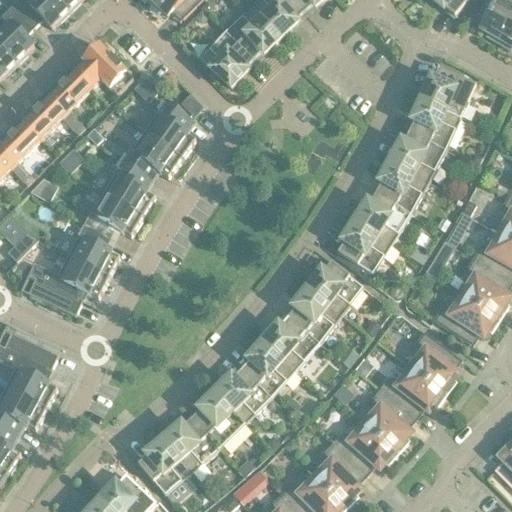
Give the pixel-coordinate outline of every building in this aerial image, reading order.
[(25,0),(13,12),(35,33),(44,24),(52,33),(60,26),(61,27),(71,17),(54,0),(25,0)] [(54,0),(71,17),(82,6),(80,5),(85,0),(54,0)] [(156,0),(150,7),(160,17),(162,14),(168,21),(175,14),(183,23),(206,0),(156,0)] [(291,31),(305,17),(290,0),(263,0),(252,11),(281,43),(292,32),(291,31)] [(322,7),(329,0),(290,0),(305,17),(320,5),(322,7)] [(428,0),(439,9),(440,7),(455,21),(473,0),(428,0)] [(487,41),(499,48),(511,24),(511,0),(485,0),(474,19),(485,26),(481,34),(489,38),(487,41)] [(202,12),(209,19),(216,12),(209,5),(202,12)] [(270,53),(281,43),(252,11),(225,36),(254,65),(269,52),(270,53)] [(0,51),(18,70),(29,59),(27,58),(35,51),(26,42),(35,33),(13,12),(0,24),(0,51)] [(209,20),(202,13),(195,20),(199,24),(205,24),(209,20)] [(511,24),(499,48),(511,54),(511,53),(511,24)] [(241,79),(254,65),(225,36),(200,63),(232,93),(243,81),(241,79)] [(102,84),(106,88),(122,72),(101,50),(84,67),(85,68),(76,78),(93,94),(102,84)] [(0,84),(7,78),(8,80),(18,70),(0,51),(0,84)] [(106,88),(111,93),(121,83),(128,90),(134,84),(122,72),(106,88)] [(429,90),(423,104),(462,122),(477,90),(439,73),(431,91),(429,90)] [(67,128),(71,131),(77,125),(70,117),(81,106),(93,94),(76,78),(64,89),(50,103),(66,119),(63,123),(63,124),(67,128)] [(111,93),(118,100),(128,90),(121,83),(111,93)] [(195,122),(205,112),(191,99),(182,108),(195,122)] [(45,109),(25,129),(42,145),(62,126),(63,124),(63,123),(66,119),(50,103),(45,109)] [(447,155),(462,122),(423,104),(416,118),(418,119),(410,137),(447,155)] [(158,118),(145,137),(183,164),(197,145),(189,140),(182,135),(190,125),(166,106),(157,118),(158,118)] [(71,131),(79,140),(86,133),(77,125),(71,131)] [(42,145),(25,129),(5,148),(0,153),(0,154),(15,170),(11,174),(12,175),(19,182),(27,175),(20,167),(22,165),(42,145)] [(88,141),(98,150),(104,144),(94,134),(88,141)] [(131,154),(123,166),(148,183),(155,173),(162,178),(169,183),(183,164),(145,137),(131,155),(131,154)] [(429,187),(447,155),(410,137),(401,154),(399,153),(391,167),(429,187)] [(0,186),(2,185),(12,175),(11,174),(15,170),(0,154),(0,186)] [(74,154),(60,168),(71,179),(85,165),(74,154)] [(483,164),(483,162),(475,158),(470,167),(479,171),(480,170),(483,164)] [(116,178),(104,198),(144,222),(157,202),(149,198),(142,193),(148,183),(123,166),(115,178),(116,178)] [(415,213),(429,187),(391,167),(384,180),(386,181),(377,198),(412,219),(415,213)] [(28,191),(36,183),(27,175),(19,182),(28,191)] [(36,200),(47,207),(54,196),(43,189),(36,200)] [(91,216),(84,229),(111,244),(117,233),(125,238),(132,242),(144,222),(104,198),(92,217),(91,216)] [(392,250),(412,219),(377,198),(366,215),(364,214),(356,226),(392,250)] [(511,203),(509,201),(501,215),(509,223),(500,238),(511,244),(511,203)] [(462,217),(470,221),(476,210),(468,205),(462,217)] [(422,225),(426,219),(415,213),(412,219),(422,225)] [(464,231),(470,221),(462,217),(456,227),(464,231)] [(14,226),(2,238),(14,250),(26,238),(14,226)] [(373,280),(392,250),(356,226),(348,239),(350,240),(339,258),(373,280)] [(78,241),(68,261),(110,283),(121,262),(113,258),(105,254),(111,244),(84,229),(78,241)] [(511,244),(500,238),(492,253),(481,251),(473,264),(510,286),(511,282),(511,244)] [(9,257),(18,266),(39,246),(27,239),(9,257)] [(53,291),(79,303),(83,296),(91,300),(92,300),(99,304),(110,283),(68,261),(59,279),(53,291)] [(503,297),(510,286),(473,264),(465,277),(472,286),(463,300),(500,324),(508,311),(506,310),(510,302),(503,297)] [(308,294),(343,320),(365,292),(332,267),(320,283),(318,282),(308,294)] [(442,273),(432,267),(427,276),(436,282),(442,273)] [(84,305),(79,303),(53,291),(59,279),(35,268),(29,281),(36,285),(29,299),(76,321),(84,305)] [(390,300),(395,303),(401,302),(404,297),(403,291),(398,288),(393,289),(389,294),(390,300)] [(321,349),(343,320),(308,294),(299,306),(301,307),(289,323),(321,349)] [(492,337),(500,324),(463,300),(454,314),(443,312),(434,325),(470,348),(477,338),(484,343),(489,335),(492,337)] [(297,376),(321,349),(289,323),(276,337),(274,336),(264,347),(297,376)] [(366,334),(374,340),(381,330),(373,325),(366,334)] [(412,373),(446,400),(456,388),(453,386),(459,379),(451,373),(459,363),(425,337),(415,350),(422,360),(412,373)] [(0,365),(16,373),(22,362),(48,374),(52,376),(59,360),(12,338),(5,352),(0,349),(0,365)] [(272,403),(297,376),(264,347),(254,359),(256,360),(243,375),(272,403)] [(16,373),(6,393),(47,415),(58,394),(51,390),(42,385),(48,374),(22,362),(16,373)] [(364,363),(356,374),(367,383),(375,372),(364,363)] [(437,412),(446,400),(412,373),(401,386),(390,382),(381,395),(414,422),(422,411),(429,417),(435,410),(437,412)] [(246,429),(272,403),(243,375),(229,389),(227,387),(216,398),(246,429)] [(369,387),(360,380),(354,388),(362,395),(369,387)] [(353,405),(344,388),(332,400),(344,411),(353,405)] [(0,430),(14,439),(21,428),(29,432),(36,436),(47,415),(6,393),(0,403),(0,430)] [(405,432),(414,422),(381,395),(371,406),(376,416),(365,429),(398,458),(409,447),(406,445),(412,438),(405,432)] [(220,454),(246,429),(216,398),(205,408),(207,410),(193,424),(220,454)] [(302,411),(293,403),(284,412),(293,420),(302,411)] [(193,477),(220,454),(193,424),(178,436),(176,435),(165,444),(193,477)] [(388,469),(398,458),(365,429),(354,441),(344,437),(333,449),(365,478),(373,468),(380,474),(386,467),(388,469)] [(0,473),(9,480),(22,460),(15,455),(7,450),(14,439),(0,430),(0,473)] [(266,448),(273,456),(281,448),(274,440),(266,448)] [(166,500),(193,477),(165,444),(153,454),(154,456),(139,469),(166,500)] [(288,447),(284,451),(292,459),(297,454),(297,448),(292,444),(288,447)] [(511,446),(506,452),(508,454),(500,462),(507,469),(498,478),(511,492),(511,446)] [(355,487),(365,478),(333,449),(322,460),(327,470),(316,482),(345,511),(347,511),(357,502),(355,500),(362,494),(355,487)] [(239,473),(246,480),(247,480),(256,471),(248,464),(239,473)] [(0,492),(9,480),(0,473),(0,492)] [(101,506),(107,511),(154,511),(157,509),(127,481),(113,496),(111,495),(101,506)] [(345,511),(316,482),(304,494),(293,489),(282,500),(293,511),(345,511)] [(234,499),(240,506),(248,499),(242,493),(234,499)] [(234,499),(222,509),(224,511),(235,511),(241,507),(240,506),(234,499)] [(293,511),(282,500),(271,510),(271,511),(293,511)]
